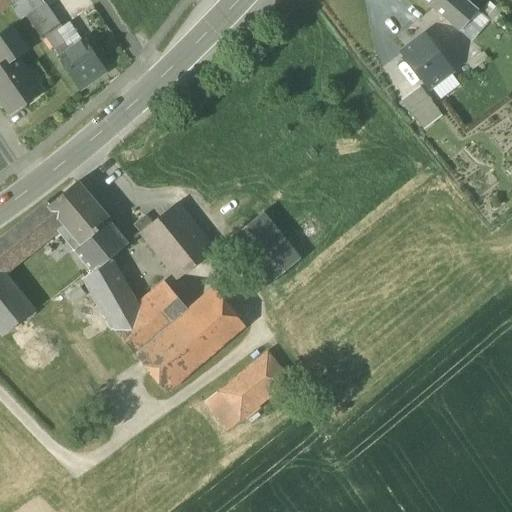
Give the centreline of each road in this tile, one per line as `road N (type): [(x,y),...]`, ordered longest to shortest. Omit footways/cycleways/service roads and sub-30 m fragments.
road 1 (secondary): [(0,209),(89,142),(238,0)]
road 2 (unknown): [(0,381),(63,446),(81,451),(165,391)]
